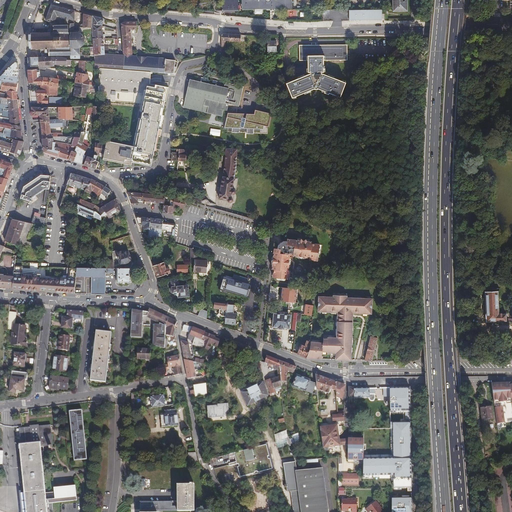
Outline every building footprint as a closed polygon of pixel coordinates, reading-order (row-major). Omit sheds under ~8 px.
[(291,2),(290,0),(240,0),(241,9),(291,8),(291,2)] [(393,0),(393,10),(406,10),(405,0),(393,0)] [(221,10),(237,10),(237,1),(221,1),(221,10)] [(69,23),(72,23),(73,11),(50,5),(47,13),(44,20),(52,23),(55,15),(59,16),(59,14),(65,16),(63,21),(57,20),(56,24),(69,23)] [(380,19),(379,9),(346,9),(347,19),(380,19)] [(89,23),(91,17),(82,14),(82,23),(81,23),(79,24),(79,25),(77,25),(77,26),(81,27),(90,28),(89,24),(89,23)] [(95,18),(91,17),(89,23),(89,24),(100,26),(102,20),(95,18)] [(119,24),(122,55),(122,56),(131,56),(129,30),(135,30),(135,22),(131,22),(126,22),(119,24)] [(78,56),(77,49),(80,47),(83,44),(83,38),(81,34),(77,33),(77,30),(73,30),(72,26),(72,23),(69,23),(56,24),(54,26),(52,26),(52,29),(48,29),(47,29),(34,29),(30,29),(29,33),(29,35),(29,40),(29,43),(30,48),(30,49),(34,49),(38,49),(43,49),(43,54),(47,54),(47,56),(69,56),(69,59),(78,59),(78,56)] [(100,26),(89,24),(90,28),(90,39),(101,39),(101,38),(103,38),(103,34),(101,34),(100,26)] [(239,39),(240,34),(220,33),(220,42),(225,42),(239,43),(239,39)] [(361,40),(361,47),(385,47),(384,39),(361,40)] [(275,50),(275,40),(273,40),(267,40),(267,50),(275,50)] [(323,60),(347,60),(347,45),(299,45),(299,60),(308,60),(307,56),(323,56),(323,60)] [(102,47),(91,47),(88,48),(89,56),(92,56),(102,56),(102,51),(102,47)] [(114,56),(102,56),(92,56),(92,58),(92,61),(92,63),(92,68),(97,68),(123,70),(123,57),(122,57),(122,56),(122,55),(117,55),(117,56),(114,56)] [(175,55),(165,55),(163,72),(163,73),(172,74),(174,60),(175,55)] [(131,56),(122,56),(122,57),(123,57),(123,70),(145,71),(145,56),(131,56)] [(145,56),(145,71),(150,71),(158,72),(158,56),(145,56)] [(323,71),(323,60),(323,56),(307,56),(308,60),(308,70),(308,72),(310,72),(310,73),(308,74),(286,83),(292,97),(313,88),(314,89),(317,89),(317,88),(339,97),(345,82),(321,74),(321,71),(323,71)] [(37,67),(37,57),(29,58),(29,67),(37,67)] [(11,61),(0,72),(0,73),(16,75),(16,72),(15,62),(11,61)] [(142,106),(134,148),(131,160),(149,164),(154,136),(159,137),(160,130),(156,129),(163,90),(164,87),(147,84),(148,80),(149,74),(152,74),(153,73),(149,72),(150,71),(145,71),(123,70),(97,68),(96,91),(98,91),(98,94),(104,94),(104,102),(142,106)] [(35,70),(29,70),(26,70),(28,83),(35,83),(35,85),(39,85),(41,85),(41,84),(41,77),(40,77),(40,76),(38,76),(38,71),(35,71),(35,70)] [(0,80),(16,83),(16,79),(16,75),(0,73),(0,80)] [(73,84),(86,86),(87,80),(85,80),(86,75),(82,74),(77,73),(75,73),(73,84)] [(55,87),(56,80),(54,79),(48,78),(48,85),(55,86),(55,87)] [(10,99),(16,99),(15,91),(16,83),(0,80),(0,97),(3,98),(3,94),(0,93),(0,89),(5,91),(5,93),(6,93),(5,98),(10,99)] [(238,107),(243,87),(225,83),(224,88),(189,80),(184,101),(183,108),(214,115),(222,116),(223,110),(227,111),(228,105),(238,107)] [(86,90),(86,86),(73,84),(72,83),(71,87),(72,87),(70,96),(83,98),(85,90),(86,90)] [(55,96),(55,86),(48,85),(41,84),(41,85),(39,85),(39,91),(40,91),(43,94),(43,96),(46,96),(55,96)] [(29,97),(30,103),(46,103),(46,99),(43,99),(43,96),(43,94),(40,91),(39,91),(28,90),(29,97)] [(8,107),(17,108),(16,104),(16,99),(10,99),(5,98),(3,98),(0,97),(0,103),(7,104),(8,107)] [(0,116),(18,119),(17,114),(17,108),(8,107),(7,104),(0,103),(0,116)] [(54,113),(54,108),(30,108),(31,112),(31,116),(38,115),(39,122),(47,121),(47,116),(55,115),(54,113)] [(66,112),(66,108),(61,108),(54,108),(54,113),(57,113),(57,120),(61,120),(63,120),(62,117),(72,118),(72,111),(66,112)] [(244,114),(228,114),(226,126),(225,129),(232,129),(232,134),(240,134),(241,129),(247,129),(247,134),(254,135),(254,130),(264,130),(265,126),(269,128),(272,114),(255,110),(254,114),(244,114)] [(10,128),(19,130),(18,125),(18,119),(0,116),(0,128),(3,129),(9,130),(10,128)] [(88,132),(89,120),(82,119),(82,122),(80,130),(88,132)] [(61,128),(61,120),(57,120),(47,121),(39,122),(40,130),(41,139),(50,139),(61,138),(61,130),(58,130),(58,131),(56,131),(56,134),(49,134),(49,128),(61,128)] [(13,138),(20,139),(19,135),(19,130),(10,128),(9,130),(3,129),(1,133),(1,134),(3,135),(3,134),(4,133),(7,134),(6,136),(13,138)] [(86,144),(86,141),(83,140),(83,133),(79,132),(79,134),(78,138),(74,150),(73,152),(75,153),(72,161),(75,162),(80,164),(82,157),(86,148),(88,145),(86,144)] [(74,150),(78,138),(72,137),(71,137),(71,139),(72,139),(71,141),(70,146),(63,145),(55,143),(53,143),(54,148),(58,149),(57,156),(64,159),(66,160),(69,151),(70,150),(74,150)] [(11,144),(9,151),(18,154),(20,147),(22,141),(20,140),(12,139),(11,144)] [(0,148),(4,150),(9,151),(11,144),(5,142),(0,140),(0,148)] [(102,155),(104,147),(104,140),(101,140),(101,146),(93,144),(92,156),(96,157),(97,157),(98,154),(102,155)] [(124,159),(131,160),(134,148),(105,142),(104,147),(102,159),(123,163),(124,159)] [(42,152),(57,156),(58,149),(54,148),(53,143),(51,143),(51,145),(41,145),(42,152)] [(235,165),(236,154),(236,149),(224,148),(222,166),(221,175),(220,178),(219,185),(217,198),(227,200),(226,200),(226,201),(227,202),(227,203),(228,203),(229,204),(230,204),(231,203),(232,203),(233,202),(233,201),(233,200),(233,199),(232,198),(231,197),(230,197),(231,194),(232,194),(233,194),(234,194),(234,193),(235,192),(235,191),(234,190),(234,189),(233,189),(232,188),(231,188),(232,187),(233,181),(233,177),(235,165)] [(184,150),(177,150),(177,152),(177,153),(177,160),(177,161),(184,161),(184,160),(185,160),(185,155),(184,155),(184,150)] [(69,160),(72,161),(75,153),(73,152),(69,151),(66,160),(69,160)] [(96,157),(92,156),(92,160),(90,159),(90,158),(86,157),(85,157),(83,164),(91,167),(99,170),(101,164),(95,161),(96,157)] [(9,163),(0,160),(0,176),(3,177),(7,177),(11,167),(9,163)] [(69,173),(65,184),(84,190),(89,179),(69,173)] [(89,179),(84,190),(83,191),(90,195),(91,191),(95,193),(94,194),(95,194),(93,197),(97,199),(99,197),(98,196),(103,186),(101,185),(90,178),(89,179)] [(109,190),(103,186),(98,196),(99,197),(104,199),(106,197),(109,190)] [(90,195),(83,191),(80,198),(90,202),(92,200),(93,197),(90,195)] [(166,196),(129,192),(128,192),(130,198),(132,203),(137,203),(138,201),(164,203),(165,198),(166,196)] [(164,208),(163,213),(171,214),(172,210),(175,211),(176,207),(183,208),(185,200),(176,197),(175,197),(174,199),(165,198),(164,203),(164,208)] [(114,198),(99,209),(95,212),(99,217),(100,221),(108,219),(117,213),(118,213),(120,212),(114,198)] [(94,205),(79,199),(76,205),(93,212),(95,212),(99,209),(94,205)] [(93,212),(76,205),(76,214),(90,220),(91,218),(100,221),(99,217),(95,212),(93,212)] [(46,217),(40,216),(41,213),(35,212),(33,221),(45,224),(46,217)] [(137,220),(138,224),(143,225),(143,229),(148,230),(147,240),(154,241),(155,236),(160,236),(160,234),(161,229),(148,228),(149,218),(135,216),(137,220)] [(32,224),(12,217),(5,240),(19,245),(21,239),(26,241),(32,224)] [(162,220),(149,218),(148,228),(161,229),(165,230),(166,223),(161,222),(162,220)] [(169,235),(172,236),(174,224),(166,223),(165,230),(169,231),(169,235)] [(274,248),(272,269),(272,277),(288,279),(289,270),(287,270),(289,255),(289,253),(292,254),(292,256),(309,258),(309,259),(317,260),(318,244),(310,243),(311,241),(306,241),(304,239),(302,240),(301,238),(299,240),(286,239),(286,241),(282,240),(277,245),(277,248),(274,248)] [(0,288),(1,289),(7,289),(11,289),(12,277),(14,267),(15,256),(12,256),(15,251),(0,245),(0,288)] [(112,261),(113,269),(115,268),(121,269),(119,265),(130,261),(128,256),(127,252),(120,254),(120,252),(115,253),(114,252),(111,253),(112,261)] [(207,261),(193,260),(192,272),(199,273),(206,273),(207,261)] [(129,269),(139,269),(136,261),(124,266),(124,269),(129,269)] [(154,271),(156,278),(169,273),(167,268),(165,268),(164,263),(165,263),(164,262),(163,262),(152,266),(154,271)] [(186,273),(186,265),(176,265),(176,273),(186,273)] [(12,277),(11,289),(20,290),(39,291),(39,278),(39,275),(31,274),(30,274),(30,275),(24,275),(24,273),(21,275),(21,267),(14,267),(12,277)] [(54,292),(73,293),(74,280),(75,274),(75,268),(67,268),(63,268),(65,277),(59,277),(59,279),(54,279),(54,292)] [(104,268),(75,268),(75,274),(83,275),(90,275),(90,294),(104,294),(104,275),(104,272),(104,268)] [(121,269),(115,268),(115,282),(129,282),(129,276),(129,269),(124,269),(121,269)] [(223,291),(239,296),(239,294),(245,296),(247,289),(243,288),(244,284),(246,279),(231,275),(230,279),(227,278),(226,280),(221,278),(218,288),(223,290),(223,291)] [(39,278),(39,291),(54,292),(54,279),(39,278)] [(171,288),(171,291),(171,292),(173,292),(175,294),(177,296),(177,297),(188,296),(187,285),(177,286),(176,279),(170,280),(171,288)] [(295,289),(280,288),(279,301),(294,302),(295,289)] [(497,315),(496,291),(497,291),(497,290),(497,289),(496,289),(492,289),(492,288),(491,288),(487,288),(486,288),(486,289),(482,289),(482,290),(482,291),(482,292),(484,292),(484,316),(483,316),(483,323),(504,322),(504,315),(497,315)] [(323,343),(309,343),(309,346),(309,347),(305,357),(321,359),(321,357),(321,355),(322,355),(326,355),(335,355),(335,360),(340,360),(350,360),(350,355),(352,355),(352,351),(352,347),(352,344),(352,339),(352,333),(351,333),(351,326),(352,326),(352,315),(352,313),(358,313),(362,313),(366,313),(371,313),(371,300),(371,298),(364,298),(360,298),(356,298),(346,297),(344,297),(344,296),(334,295),(334,297),(332,297),(324,297),(317,297),(317,298),(317,312),(321,312),(326,312),(330,312),(337,313),(337,314),(336,317),(336,326),(336,329),(337,329),(337,333),(336,333),(336,336),(336,338),(333,338),(327,338),(322,338),(323,343)] [(232,305),(213,303),(213,308),(220,309),(225,309),(224,312),(224,324),(234,324),(235,313),(232,313),(232,305)] [(312,305),(305,304),(303,314),(310,316),(312,305)] [(0,330),(7,331),(7,330),(10,312),(10,306),(0,305),(0,330)] [(167,318),(148,308),(147,313),(146,315),(146,316),(159,323),(158,324),(152,324),(151,329),(153,329),(153,332),(158,332),(163,334),(167,318)] [(131,310),(130,331),(140,331),(141,322),(142,322),(142,316),(143,312),(131,310)] [(199,310),(197,316),(205,319),(205,312),(199,310)] [(66,319),(71,319),(82,320),(82,312),(67,311),(66,319)] [(16,313),(10,312),(7,330),(10,330),(11,325),(14,325),(16,313)] [(288,316),(274,314),(272,326),(277,326),(277,327),(280,327),(282,328),(282,327),(287,327),(288,316)] [(66,319),(61,318),(60,328),(70,329),(71,319),(66,319)] [(173,320),(167,318),(163,334),(163,335),(169,336),(169,340),(170,340),(170,341),(174,340),(173,334),(174,330),(173,330),(176,322),(173,320)] [(24,326),(14,325),(11,325),(10,330),(8,344),(23,346),(24,340),(22,340),(24,326)] [(191,345),(197,330),(191,327),(185,343),(187,343),(190,345),(191,345)] [(200,331),(197,330),(191,345),(195,347),(198,339),(200,340),(203,332),(200,331)] [(109,333),(95,331),(89,380),(104,382),(109,333)] [(158,332),(153,332),(152,344),(163,349),(163,340),(163,335),(163,334),(158,332)] [(212,336),(203,332),(200,340),(202,341),(202,349),(207,350),(208,349),(210,346),(209,345),(210,344),(211,344),(213,339),(212,338),(212,336)] [(68,337),(59,335),(57,350),(67,351),(68,337)] [(364,360),(370,360),(373,351),(376,338),(370,337),(364,360)] [(187,343),(185,343),(179,340),(179,341),(182,359),(191,362),(187,343)] [(309,347),(309,346),(306,345),(305,346),(300,344),(296,354),(301,356),(305,357),(309,347)] [(148,349),(136,349),(136,359),(148,360),(148,349)] [(23,354),(13,353),(12,360),(12,365),(22,367),(23,354)] [(67,357),(54,356),(52,370),(66,371),(67,357)] [(179,365),(177,356),(164,358),(166,365),(166,368),(168,368),(172,367),(172,366),(179,365)] [(273,359),(265,356),(263,363),(267,365),(270,366),(273,367),(273,370),(276,370),(278,370),(278,361),(273,359)] [(191,362),(182,359),(186,374),(193,372),(193,370),(196,369),(194,363),(191,362)] [(287,364),(278,361),(278,370),(279,376),(279,379),(285,382),(285,375),(287,372),(293,374),(295,368),(287,364)] [(260,375),(258,362),(249,363),(251,376),(260,375)] [(181,374),(179,365),(172,366),(172,367),(174,375),(181,374)] [(26,374),(11,372),(9,392),(14,393),(15,390),(22,391),(23,380),(25,380),(26,374)] [(311,393),(315,384),(308,381),(302,378),(295,375),(291,386),(304,391),(311,393)] [(325,379),(315,375),(316,389),(328,394),(330,389),(331,388),(330,381),(325,379)] [(277,377),(265,381),(268,392),(272,390),(271,386),(279,383),(279,379),(279,376),(277,377)] [(66,379),(49,377),(48,389),(57,390),(58,389),(65,390),(66,379)] [(267,396),(261,383),(251,387),(240,392),(246,406),(267,396)] [(342,394),(345,386),(340,384),(335,383),(336,391),(336,397),(341,399),(343,394),(342,394)] [(510,403),(508,383),(499,383),(491,384),(496,424),(503,423),(501,407),(498,407),(498,403),(505,402),(505,404),(510,403)] [(189,392),(191,398),(207,394),(207,384),(190,387),(191,392),(189,392)] [(411,491),(409,388),(390,388),(390,411),(404,411),(404,423),(392,423),(393,459),(363,459),(363,476),(393,475),(394,488),(407,488),(408,491),(411,491)] [(374,398),(374,389),(363,389),(352,390),(353,396),(353,398),(368,398),(368,399),(370,400),(373,400),(374,398)] [(151,409),(165,407),(163,395),(149,397),(151,409)] [(227,406),(207,407),(207,417),(228,417),(227,406)] [(493,420),(491,408),(486,408),(481,409),(482,421),(493,420)] [(67,411),(72,460),(85,459),(80,410),(67,411)] [(174,410),(163,411),(163,415),(159,415),(161,428),(177,426),(176,414),(175,414),(174,410)] [(334,451),(341,450),(341,444),(340,439),(339,436),(337,423),(342,422),(342,423),(342,426),(344,426),(345,422),(344,412),(333,414),(334,423),(321,425),(323,447),(333,445),(334,451)] [(45,511),(44,503),(44,499),(43,491),(39,448),(51,447),(49,426),(26,429),(17,430),(18,446),(16,446),(17,452),(22,495),(23,511),(45,511)] [(287,437),(289,436),(288,433),(287,431),(275,437),(276,441),(283,439),(287,437)] [(349,439),(340,439),(341,444),(348,444),(349,445),(349,454),(349,458),(363,458),(363,455),(364,455),(364,438),(349,438),(349,439)] [(286,445),(283,439),(276,441),(279,449),(286,446),(286,445)] [(270,469),(272,468),(269,458),(267,458),(267,456),(268,455),(266,449),(265,444),(231,454),(231,456),(233,455),(235,461),(228,463),(229,467),(236,465),(238,464),(238,467),(237,467),(239,477),(254,473),(254,472),(256,471),(257,473),(270,469)] [(197,463),(195,454),(188,454),(188,462),(197,463)] [(291,493),(293,511),(302,511),(297,472),(296,462),(284,464),(287,485),(287,491),(296,489),(296,492),(291,493)] [(328,511),(328,509),(323,468),(297,472),(302,511),(328,511)] [(357,485),(357,474),(341,474),(341,485),(357,485)] [(156,511),(176,510),(191,510),(190,511),(193,511),(193,510),(193,484),(176,484),(176,489),(176,501),(139,502),(138,511),(156,511)] [(53,498),(44,499),(44,503),(75,500),(74,485),(52,486),(52,490),(53,498)] [(52,490),(43,491),(44,499),(53,498),(52,490)] [(411,511),(411,498),(392,498),(391,511),(411,511)] [(346,500),(341,500),(341,511),(347,511),(351,511),(350,511),(355,511),(356,499),(346,499),(346,500)] [(380,509),(374,502),(364,510),(365,511),(381,511),(380,510),(380,509)]
